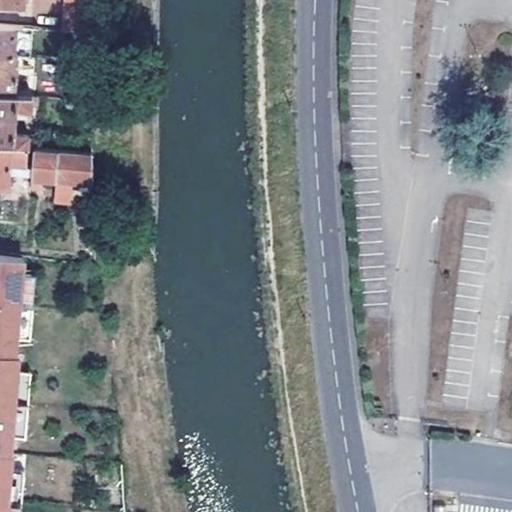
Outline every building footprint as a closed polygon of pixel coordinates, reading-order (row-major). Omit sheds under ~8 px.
[(95,25),(96,2),(75,0),(61,0),(59,22),(95,25)] [(0,53),(18,55),(20,25),(0,23),(0,53)] [(0,93),(19,95),(21,55),(18,55),(0,53),(0,93)] [(33,112),(34,96),(19,95),(0,93),(0,142),(30,145),(31,132),(16,131),(17,111),(33,112)] [(28,165),(30,145),(0,142),(0,186),(8,187),(10,166),(28,165)] [(39,147),(36,176),(98,183),(97,152),(39,147)] [(99,228),(98,203),(81,203),(82,228),(99,228)] [(0,301),(16,303),(19,268),(20,254),(0,251),(0,301)] [(34,269),(19,268),(16,303),(31,304),(34,269)] [(16,303),(0,301),(0,350),(12,352),(13,337),(16,303)] [(31,304),(16,303),(13,337),(28,338),(31,304)] [(0,400),(11,402),(14,367),(15,352),(12,352),(0,350),(0,400)] [(29,368),(14,367),(11,402),(26,403),(29,368)] [(11,402),(0,400),(0,450),(7,451),(8,437),(11,402)] [(26,403),(11,402),(8,437),(23,438),(26,403)] [(0,500),(4,501),(7,466),(8,452),(7,451),(0,450),(0,500)] [(22,468),(7,466),(4,501),(19,502),(22,468)] [(18,511),(19,502),(4,501),(3,511),(18,511)]
